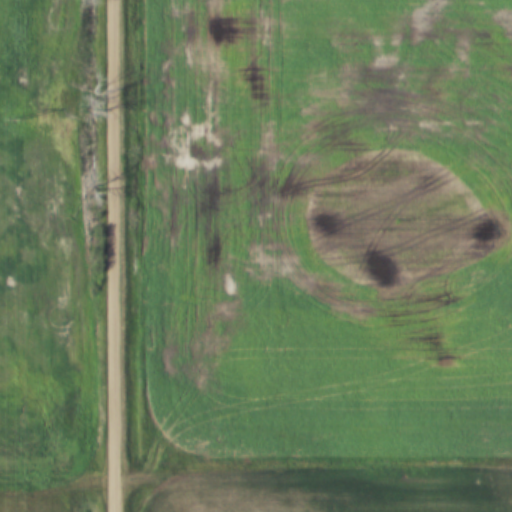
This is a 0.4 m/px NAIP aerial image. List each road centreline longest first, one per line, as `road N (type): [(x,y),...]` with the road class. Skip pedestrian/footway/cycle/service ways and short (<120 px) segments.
road 1 (track): [(0,473),(511,468)]
road 2 (residential): [(111,0),(110,511)]
